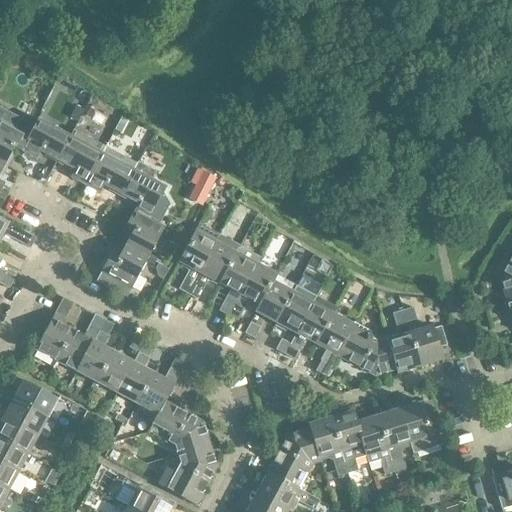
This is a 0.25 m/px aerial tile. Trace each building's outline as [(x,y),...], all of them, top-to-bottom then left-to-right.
[(0,160),(6,163),(15,147),(22,151),(22,150),(30,135),(29,134),(34,126),(0,107),(0,160)] [(87,108),(83,115),(90,118),(93,111),(87,108)] [(40,151),(57,160),(70,136),(37,119),(34,126),(29,134),(30,135),(22,150),(22,151),(36,159),(40,151)] [(70,177),(85,184),(102,153),(105,147),(73,130),(70,136),(57,160),(74,169),(70,177)] [(121,194),(133,170),(102,153),(85,184),(100,193),(104,185),(121,194)] [(166,188),(151,180),(156,171),(138,162),(133,170),(121,194),(138,203),(134,211),(149,219),(150,218),(159,223),(169,204),(163,193),(166,188)] [(125,245),(148,258),(165,226),(159,223),(150,218),(149,219),(134,211),(125,226),(133,230),(125,245)] [(0,237),(2,233),(31,249),(37,238),(0,218),(0,237)] [(198,224),(178,262),(190,268),(178,289),(188,294),(219,235),(198,224)] [(219,235),(188,294),(197,299),(209,278),(219,284),(236,253),(237,253),(240,247),(219,235)] [(127,298),(131,290),(148,258),(125,245),(115,262),(108,258),(96,282),(127,298)] [(228,316),(256,264),(237,253),(236,253),(219,284),(230,290),(219,311),(228,316)] [(511,255),(499,278),(506,300),(506,301),(511,298),(511,255)] [(0,271),(14,280),(20,270),(2,260),(2,259),(0,257),(0,271)] [(256,264),(228,316),(238,321),(249,300),(258,305),(260,305),(272,282),(273,283),(277,276),(277,275),(256,264)] [(0,283),(9,289),(14,280),(0,271),(0,283)] [(276,323),(296,286),(277,276),(273,283),(272,282),(260,305),(258,305),(254,312),(276,323)] [(296,286),(276,323),(296,334),(316,296),(296,286)] [(316,296),(296,334),(316,345),(332,314),(333,314),(337,307),(316,296)] [(56,361),(72,330),(62,325),(74,303),(63,298),(35,350),(56,361)] [(511,316),(511,298),(506,301),(506,300),(502,301),(508,318),(511,316)] [(403,310),(406,322),(416,319),(413,307),(403,310)] [(397,370),(395,371),(396,374),(419,367),(409,333),(410,333),(406,322),(403,310),(392,313),(397,329),(385,332),(386,335),(387,334),(388,338),(387,339),(397,370)] [(336,355),(353,324),(333,314),(332,314),(316,345),(326,350),(320,360),(321,361),(315,371),(326,377),(337,356),(336,355)] [(72,330),(56,361),(76,372),(104,320),(95,315),(83,336),(72,330)] [(104,320),(76,372),(96,382),(113,352),(103,347),(109,336),(108,335),(114,325),(104,320)] [(244,333),(254,339),(260,327),(250,322),(244,333)] [(377,338),(353,325),(353,324),(336,355),(337,356),(376,377),(395,371),(397,370),(387,339),(388,338),(387,334),(386,335),(377,338)] [(439,348),(446,345),(447,345),(441,326),(433,329),(432,326),(425,328),(410,333),(409,333),(419,367),(443,360),(439,348)] [(138,353),(144,341),(135,336),(129,348),(138,353)] [(284,355),(290,344),(281,339),(275,350),(284,355)] [(148,357),(154,347),(144,341),(138,353),(133,363),(133,362),(116,393),(137,404),(153,373),(144,368),(149,358),(148,357)] [(290,344),(284,355),(294,360),(300,349),(290,344)] [(113,352),(96,382),(116,393),(133,362),(113,352)] [(185,363),(175,358),(169,369),(164,379),(153,373),(137,404),(157,415),(164,402),(165,403),(174,385),(173,384),(179,374),(185,363)] [(57,399),(5,371),(0,381),(18,390),(13,399),(47,418),(57,399)] [(47,418),(13,399),(8,409),(0,405),(0,415),(38,436),(47,418)] [(147,432),(164,441),(173,446),(176,455),(209,444),(202,422),(165,403),(164,402),(157,415),(147,432)] [(433,409),(425,412),(423,402),(399,409),(411,446),(413,453),(444,444),(433,409)] [(377,416),(395,472),(405,469),(400,453),(403,449),(411,446),(399,409),(377,416)] [(330,418),(348,474),(358,471),(354,459),(365,456),(361,444),(362,444),(356,422),(357,422),(353,411),(330,418)] [(0,438),(28,454),(38,436),(0,415),(0,438)] [(395,472),(377,416),(357,422),(356,422),(362,444),(361,444),(365,456),(366,455),(368,464),(380,460),(384,475),(395,472)] [(348,474),(330,418),(307,424),(308,429),(309,428),(319,457),(321,461),(329,459),(333,461),(337,477),(348,474)] [(287,435),(267,473),(298,489),(311,464),(321,461),(319,457),(309,428),(308,429),(287,435)] [(0,462),(18,472),(28,454),(0,438),(0,462)] [(165,489),(195,506),(216,467),(209,444),(176,455),(178,463),(173,472),(183,477),(174,492),(166,488),(165,489)] [(0,485),(9,490),(18,472),(0,462),(0,485)] [(451,464),(442,467),(445,479),(454,476),(451,464)] [(424,485),(437,481),(434,469),(420,472),(424,485)] [(511,469),(492,476),(493,479),(501,509),(511,506),(511,469)] [(267,473),(256,493),(287,509),(287,510),(290,511),(292,511),(298,501),(314,510),(320,500),(298,489),(267,473)] [(0,506),(9,490),(0,485),(0,506)] [(127,508),(135,511),(169,511),(172,507),(138,489),(127,508)] [(285,511),(287,510),(287,509),(256,493),(245,511),(285,511)]
